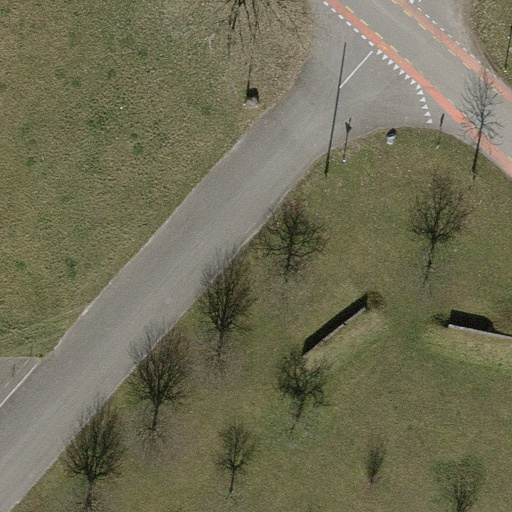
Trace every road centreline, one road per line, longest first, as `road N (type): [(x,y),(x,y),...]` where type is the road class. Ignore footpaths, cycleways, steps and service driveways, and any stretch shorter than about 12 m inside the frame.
road 1 (unclassified): [(401,28),(0,468)]
road 2 (unclassified): [(401,28),(511,126)]
